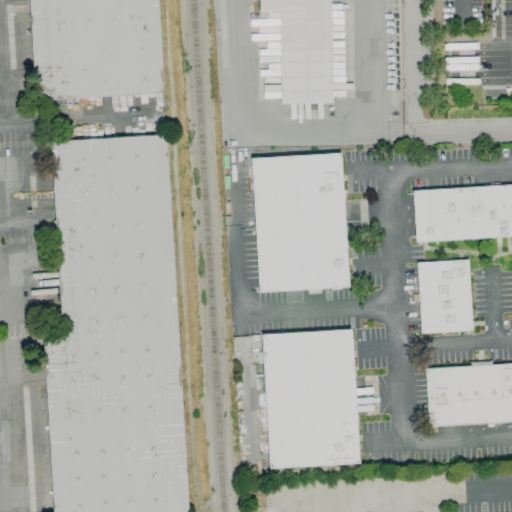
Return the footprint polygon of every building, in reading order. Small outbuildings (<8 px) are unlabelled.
[(35,101),(28,0),(157,0),(163,93),(35,101)] [(280,104),(278,12),(259,12),(258,0),(330,0),(332,103),(280,104)] [(52,511),(42,336),(62,335),(50,142),(165,135),(188,511),(52,511)] [(258,293),(250,159),(340,154),(348,287),(258,293)] [(511,185),(511,236),(415,242),(412,191),(511,185)] [(420,334),(416,263),(467,260),(471,331),(420,334)] [(350,330),(358,463),(269,469),(261,335),(350,330)] [(511,420),(428,426),(424,370),(511,364),(511,420)]
